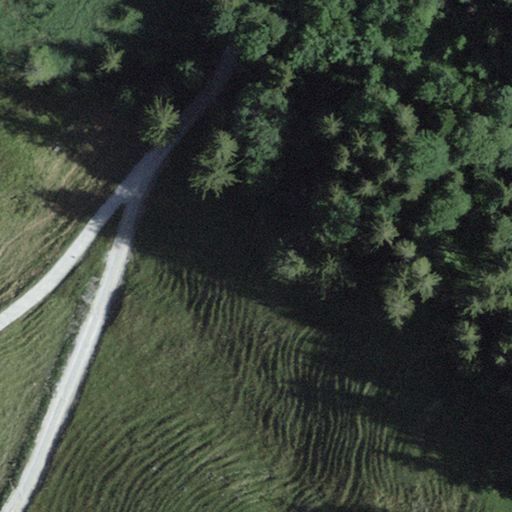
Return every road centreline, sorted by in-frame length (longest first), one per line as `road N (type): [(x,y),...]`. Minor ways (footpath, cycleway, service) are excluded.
road 1 (track): [(0,323),(50,282),(209,100),(252,0)]
road 2 (track): [(13,511),(142,171)]
